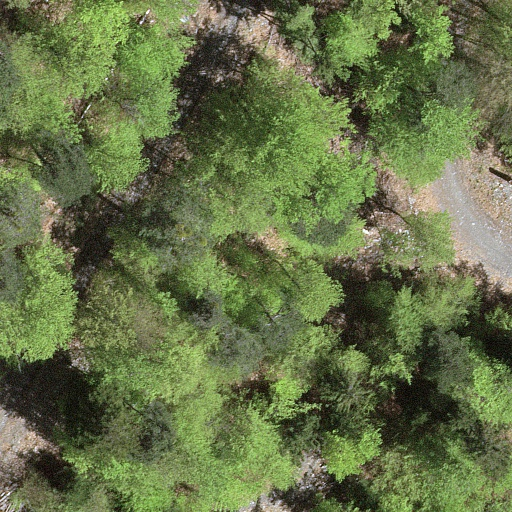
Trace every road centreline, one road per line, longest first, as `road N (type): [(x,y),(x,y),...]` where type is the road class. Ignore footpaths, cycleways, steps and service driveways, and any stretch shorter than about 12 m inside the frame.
road 1 (track): [(241,0),(0,440)]
road 2 (track): [(511,254),(467,223),(447,190),(440,156),(466,0)]
